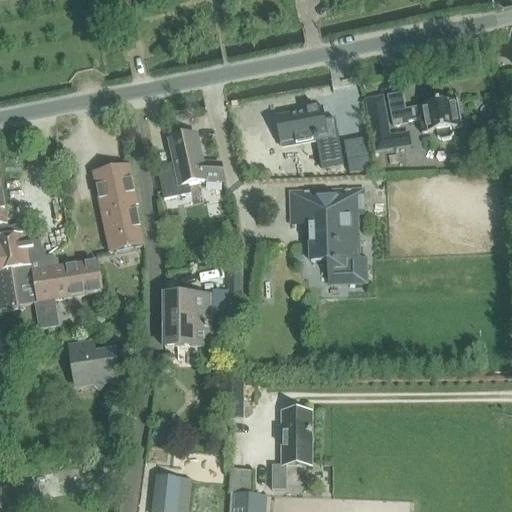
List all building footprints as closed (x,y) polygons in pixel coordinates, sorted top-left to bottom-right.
[(132,0),(115,0),(119,15),(135,11),(132,0)] [(393,128),(408,125),(407,121),(419,119),(422,136),(437,133),(437,138),(442,142),(451,140),(454,135),(453,130),(461,128),(457,102),(419,108),(420,110),(406,113),(403,95),(388,98),(393,128)] [(322,170),(344,166),(336,121),(326,122),(324,109),(280,117),(285,147),(317,141),(322,170)] [(195,137),(171,142),(177,171),(160,174),(160,173),(166,203),(192,198),(190,188),(206,185),(206,184),(224,185),(225,186),(226,186),(222,167),(201,165),(195,137)] [(130,168),(93,176),(110,255),(145,247),(144,247),(136,209),(138,208),(130,169),(130,168)] [(0,315),(22,312),(22,307),(35,305),(39,332),(59,329),(55,302),(103,295),(98,263),(50,271),(50,267),(36,237),(32,233),(27,230),(23,229),(18,228),(13,229),(8,231),(0,183),(0,182),(0,315)] [(311,264),(328,263),(332,263),(333,286),(329,286),(329,287),(367,286),(366,260),(351,261),(350,243),(349,243),(349,235),(358,235),(357,217),(365,217),(364,192),(327,193),(290,194),(291,226),(310,226),(311,264)] [(243,265),(230,265),(230,300),(243,300),(243,265)] [(210,349),(210,298),(178,298),(178,350),(210,349)] [(71,349),(77,389),(116,383),(112,355),(95,358),(93,346),(71,349)] [(283,468),(312,468),(312,415),(283,415),(283,468)] [(177,511),(180,484),(156,481),(152,511),(177,511)]
